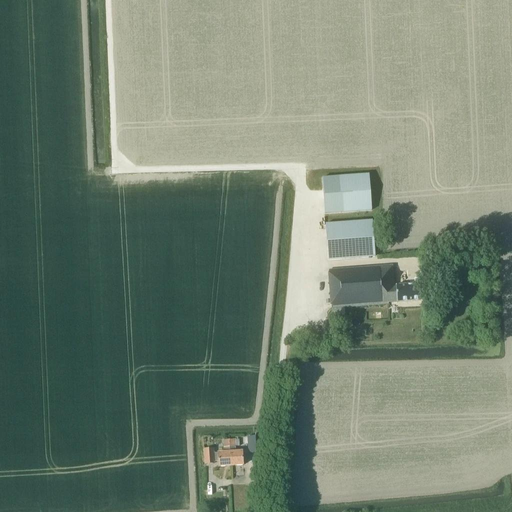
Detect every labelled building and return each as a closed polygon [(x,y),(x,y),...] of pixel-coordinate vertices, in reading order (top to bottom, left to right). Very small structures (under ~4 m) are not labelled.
[(325,214),(373,210),(370,174),(322,178),(325,214)] [(329,261),(376,257),(373,221),(326,225),(329,261)] [(388,303),(425,300),(423,284),(393,286),(392,266),(328,271),(331,309),(388,304),(388,303)] [(258,450),(257,436),(243,437),(244,451),(258,450)] [(224,467),(243,466),(242,452),(235,452),(234,440),(224,441),(224,453),(223,453),(224,467)] [(224,467),(223,453),(213,454),(213,449),(204,450),(205,465),(214,464),(214,462),(218,462),(218,467),(224,467)]
